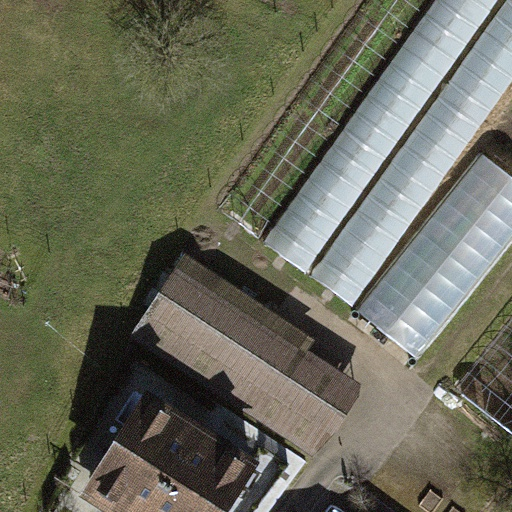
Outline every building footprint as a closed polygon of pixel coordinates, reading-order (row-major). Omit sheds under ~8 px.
[(511,0),(399,0),(237,221),(429,358),(511,246),(511,176),(485,155),(511,118),(511,0)] [(188,262),(134,347),(308,456),(360,385),(308,352),(315,341),(188,262)] [(511,324),(458,393),(511,432),(511,324)] [(150,511),(205,424),(146,387),(81,493),(111,511),(150,511)] [(232,511),(265,460),(206,424),(151,511),(232,511)]
